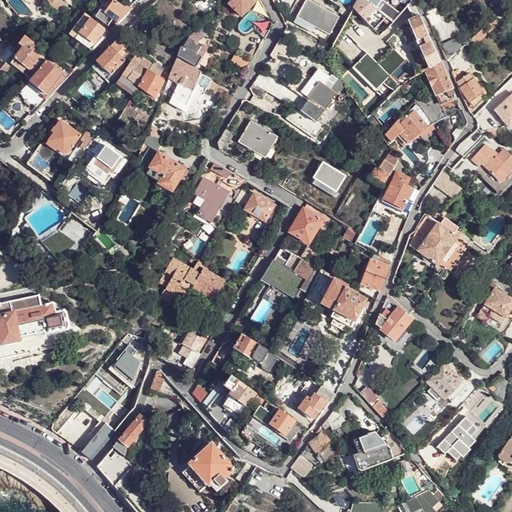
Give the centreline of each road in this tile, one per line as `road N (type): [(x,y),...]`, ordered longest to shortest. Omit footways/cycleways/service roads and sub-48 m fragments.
road 1 (residential): [(266,0),(280,25),(210,142),(213,153),(293,201),(295,210),(186,392)]
road 2 (residential): [(414,0),(472,126),(420,196),(349,385)]
road 3 (residential): [(349,385),(284,473),(248,458),(186,392)]
road 4 (residential): [(0,153),(148,0)]
road 5 (residential): [(186,392),(163,366),(153,367),(137,410),(82,476)]
